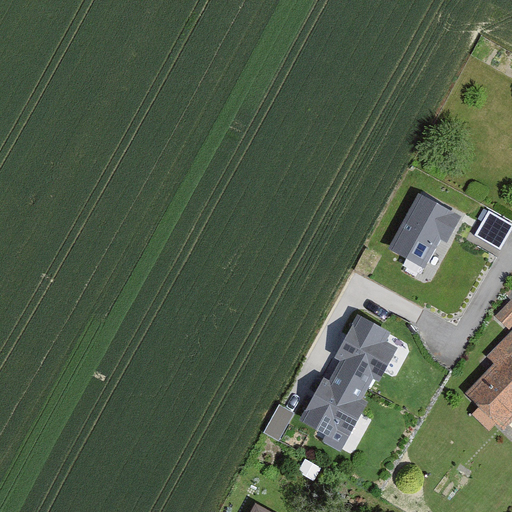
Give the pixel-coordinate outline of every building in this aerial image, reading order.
[(458,215),(419,194),(391,246),(425,264),(440,235),(446,238),(458,215)] [(501,244),(511,224),(491,212),(480,231),(501,244)] [(388,331),(358,315),(337,353),(345,357),(330,385),(323,381),(303,417),(329,432),(325,440),(339,448),(364,402),(358,399),(371,374),(378,377),(395,345),(384,339),(388,331)] [(511,330),(485,358),(493,365),(463,397),(502,432),(511,421),(511,330)] [(279,433),(291,409),(280,403),(267,427),(279,433)]
